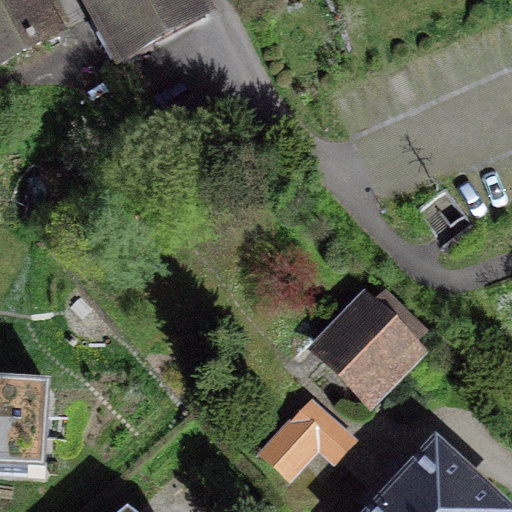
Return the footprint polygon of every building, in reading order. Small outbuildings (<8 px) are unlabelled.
[(0,0),(0,65),(58,34),(39,0),(51,0),(67,29),(90,17),(79,0),(0,0)] [(123,66),(206,18),(196,0),(79,0),(90,17),(95,14),(123,66)] [(373,308),(322,356),(361,397),(412,349),(409,346),(425,333),(389,297),(375,310),(373,308)] [(0,474),(45,478),(51,390),(0,387),(0,474)] [(349,445),(311,410),(266,458),(288,477),(318,445),(335,461),(349,445)] [(497,511),(437,456),(412,482),(398,469),(364,506),(371,511),(497,511)]
